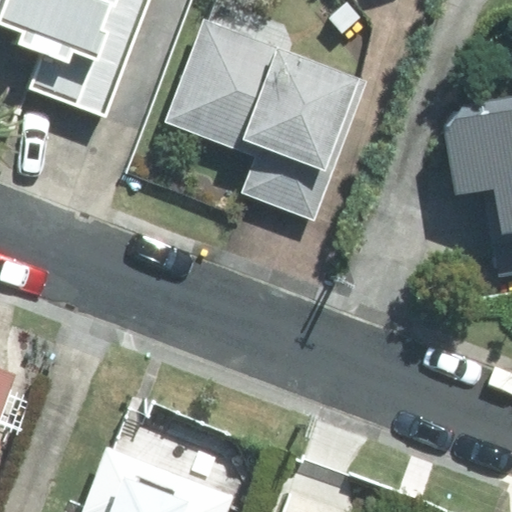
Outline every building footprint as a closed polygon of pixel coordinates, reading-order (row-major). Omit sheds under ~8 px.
[(135,0),(0,0),(0,88),(89,123),(135,0)] [(250,162),(234,200),(296,226),(352,90),(197,27),(157,124),(250,162)] [(511,107),(431,113),(436,200),(463,199),(466,238),(511,235),(511,107)] [(216,511),(220,503),(83,455),(62,511),(216,511)] [(421,511),(392,502),(388,511),(421,511)]
